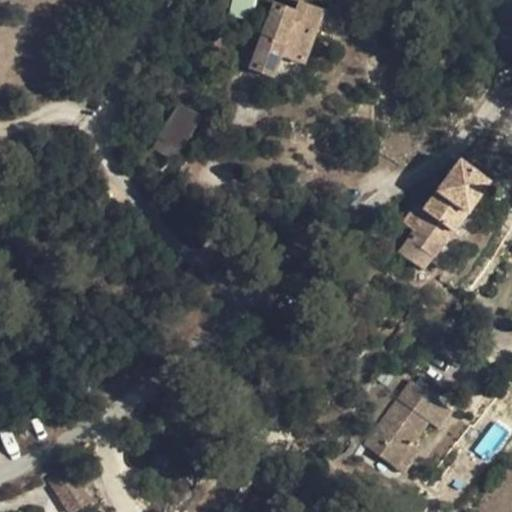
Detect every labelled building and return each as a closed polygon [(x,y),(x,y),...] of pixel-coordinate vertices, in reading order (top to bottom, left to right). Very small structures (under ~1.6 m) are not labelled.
[(214,0),(213,6),(226,9),(227,0),(214,0)] [(252,0),(232,0),(229,16),(247,20),(252,0)] [(248,70),(272,78),(280,57),(302,66),(322,10),(298,0),(294,11),(272,2),(261,34),(256,49),(248,70)] [(242,42),(256,49),(261,34),(248,28),(242,42)] [(180,151),(199,120),(180,108),(174,118),(161,139),(180,151)] [(152,134),(161,139),(174,118),(164,112),(152,134)] [(152,134),(147,142),(175,160),(180,151),(161,139),(152,134)] [(478,141),(458,160),(443,181),(434,192),(422,210),(414,205),(401,223),(412,230),(405,239),(433,259),(488,183),(468,168),(487,150),(478,141)] [(428,187),(434,192),(443,181),(436,176),(428,187)] [(433,259),(405,239),(397,251),(425,270),(433,259)] [(286,321),(298,313),(293,306),(281,313),(286,321)] [(242,395),(253,377),(242,369),(230,388),(242,395)] [(410,380),(363,445),(394,468),(412,444),(428,423),(438,430),(451,410),(410,380)] [(412,444),(394,468),(402,474),(420,450),(412,444)] [(511,511),(511,465),(473,511),(511,511)] [(67,466),(47,480),(68,511),(73,511),(89,501),(67,466)]
